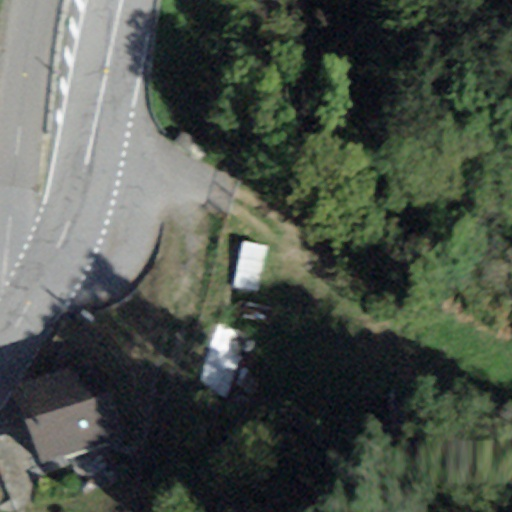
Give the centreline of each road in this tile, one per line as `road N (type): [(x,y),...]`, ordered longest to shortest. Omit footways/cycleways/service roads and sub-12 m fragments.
road 1 (track): [(95,138),(179,194),(198,249),(147,511)]
road 2 (tertiary): [(26,320),(82,187),(119,0)]
road 3 (unclassified): [(26,320),(6,248),(35,0)]
